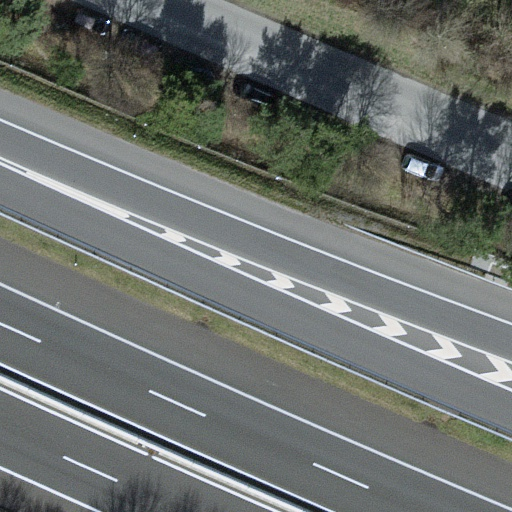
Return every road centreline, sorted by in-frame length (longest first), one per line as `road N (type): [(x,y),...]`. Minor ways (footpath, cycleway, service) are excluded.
road 1 (motorway): [(511,410),(0,182)]
road 2 (motorway): [(511,340),(0,139)]
road 3 (motorway): [(434,511),(0,319)]
road 4 (unclassified): [(151,0),(511,155)]
road 5 (motorway): [(0,443),(149,511)]
